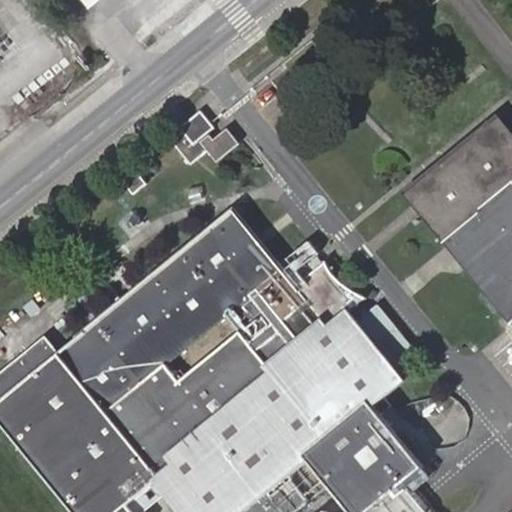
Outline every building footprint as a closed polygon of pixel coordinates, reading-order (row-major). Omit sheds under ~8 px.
[(170,138),(191,165),(208,152),(218,163),(240,144),(228,129),(215,140),(210,135),(216,131),(201,112),(170,138)] [(511,142),(496,123),(407,197),(511,325),(511,142)] [(46,338),(0,375),(0,421),(74,511),(132,511),(128,506),(161,479),(171,491),(187,511),(296,511),(330,485),(310,461),(376,406),(382,413),(391,405),(385,398),(406,382),(349,313),(366,299),(355,293),(344,287),(334,278),(327,266),(299,288),(236,211),(60,356),(46,338)] [(330,485),(352,511),(380,511),(429,472),(382,413),(376,406),(310,461),(330,485)] [(132,511),(145,511),(171,491),(161,479),(128,506),(132,511)]
